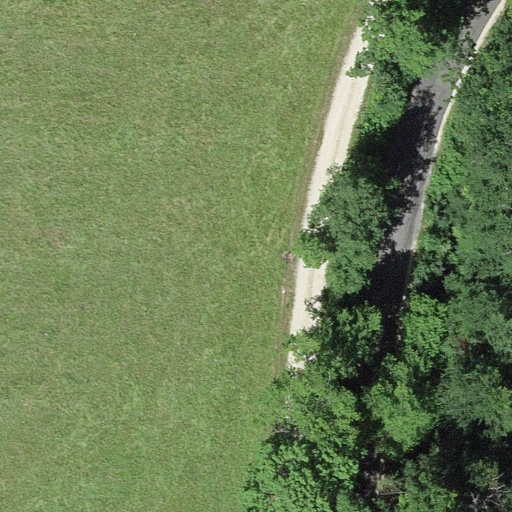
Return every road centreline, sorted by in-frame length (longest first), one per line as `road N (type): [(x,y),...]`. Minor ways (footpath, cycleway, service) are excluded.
road 1 (unclassified): [(485,0),(410,150),(375,338),(366,511)]
road 2 (track): [(382,0),(329,127),(296,344),(285,511)]
